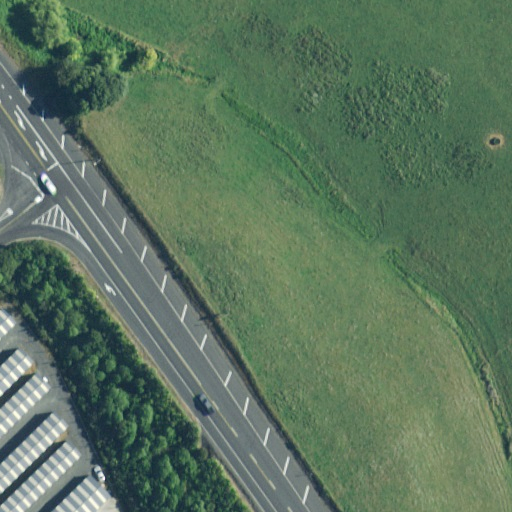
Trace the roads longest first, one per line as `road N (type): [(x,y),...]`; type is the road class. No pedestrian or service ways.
road 1 (primary): [(288,499),(200,411),(78,249),(43,230),(0,236)]
road 2 (primary): [(63,183),(288,499)]
